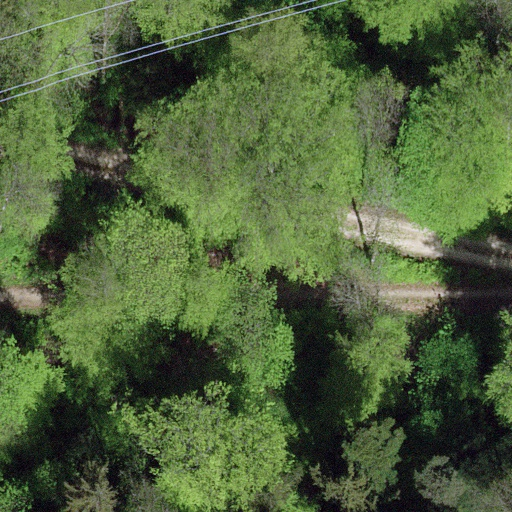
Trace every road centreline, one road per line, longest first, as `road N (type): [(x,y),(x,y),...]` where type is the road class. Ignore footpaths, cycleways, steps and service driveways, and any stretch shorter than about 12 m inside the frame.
road 1 (track): [(0,145),(511,251)]
road 2 (track): [(511,297),(0,295)]
